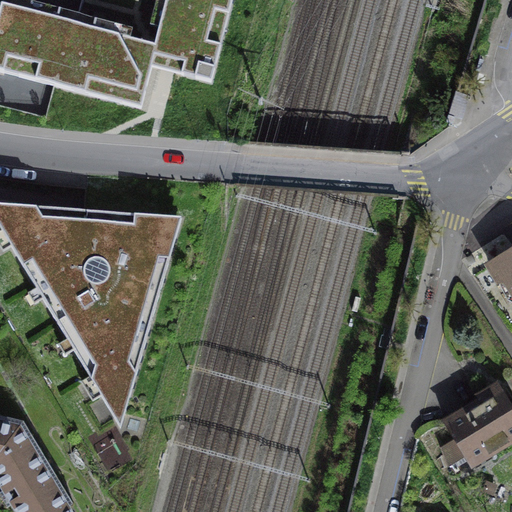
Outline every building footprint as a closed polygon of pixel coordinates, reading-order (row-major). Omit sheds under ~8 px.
[(166,0),(154,46),(61,22),(0,6),(0,72),(141,108),(151,67),(168,72),(211,82),(232,0),(166,0)] [(469,96),(456,92),(449,118),(462,121),(469,96)] [(181,218),(0,206),(0,228),(121,428),(181,218)] [(511,263),(493,276),(511,305),(511,263)] [(511,453),(511,399),(506,390),(450,423),(480,472),(511,453)] [(0,481),(18,511),(68,511),(18,428),(0,423),(0,481)]
